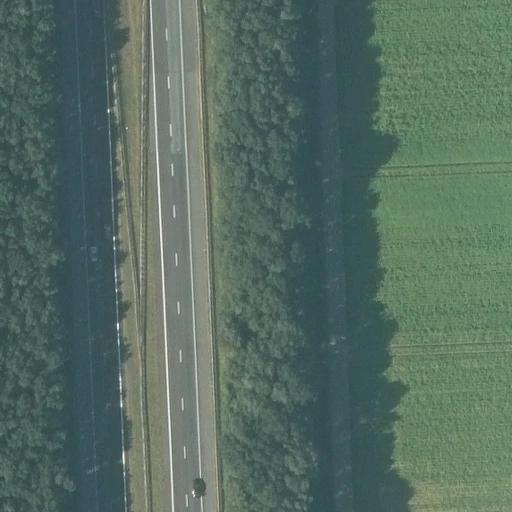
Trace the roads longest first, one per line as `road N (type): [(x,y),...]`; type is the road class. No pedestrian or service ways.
road 1 (motorway): [(186,511),(163,0)]
road 2 (motorway): [(88,0),(110,511)]
